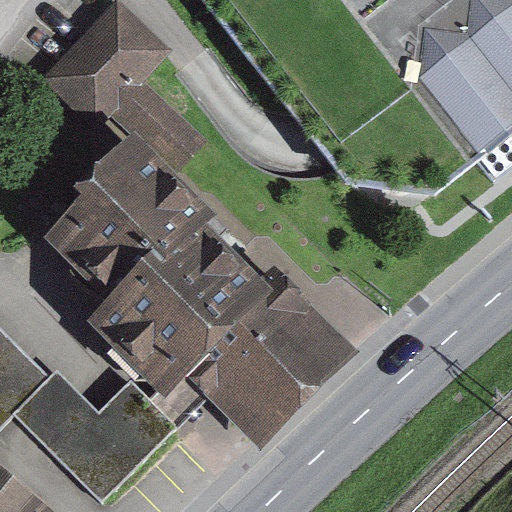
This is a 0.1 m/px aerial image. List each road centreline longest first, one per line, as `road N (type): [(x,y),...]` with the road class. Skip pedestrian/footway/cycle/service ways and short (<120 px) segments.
road 1 (primary): [(511,285),(258,511)]
road 2 (unknown): [(145,0),(252,123)]
